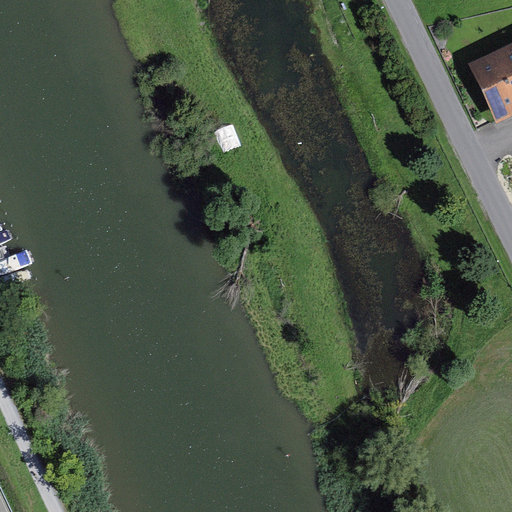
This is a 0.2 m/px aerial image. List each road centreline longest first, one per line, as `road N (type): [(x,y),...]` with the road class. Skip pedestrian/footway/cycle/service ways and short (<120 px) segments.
road 1 (residential): [(511,232),(402,0)]
road 2 (track): [(0,386),(58,511)]
